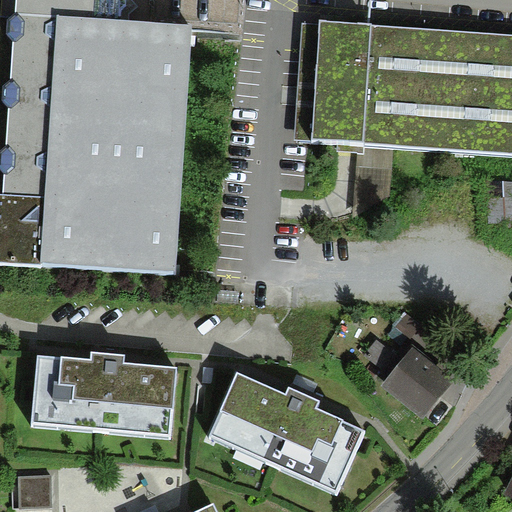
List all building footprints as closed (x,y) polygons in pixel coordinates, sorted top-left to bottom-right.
[(124,0),(17,0),(17,12),(0,10),(0,266),(180,277),(196,24),(124,20),(124,4),(124,0)] [(295,139),(312,140),(319,23),(302,22),(295,139)] [(511,34),(319,23),(312,140),(312,144),(359,147),(393,149),(511,156),(511,34)] [(393,149),(359,147),(355,211),(390,195),(393,149)] [(511,182),(485,182),(489,227),(501,226),(501,230),(511,227),(511,182)] [(408,313),(397,325),(411,338),(422,326),(408,313)] [(390,352),(377,342),(367,355),(380,365),(390,352)] [(456,382),(414,347),(382,385),(424,420),(441,400),(456,382)] [(176,375),(123,371),(124,362),(96,360),(91,359),(91,366),(39,362),(33,430),(171,442),(176,375)] [(287,393),(284,400),(235,380),(208,443),(337,497),(363,436),(314,415),(318,406),(315,405),(287,393)] [(18,480),(19,510),(49,509),(47,478),(18,480)]
